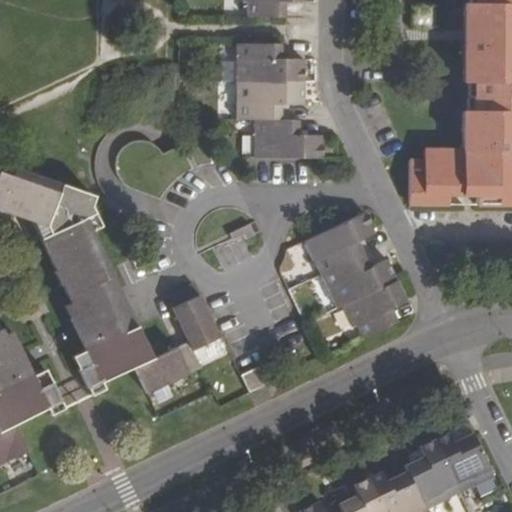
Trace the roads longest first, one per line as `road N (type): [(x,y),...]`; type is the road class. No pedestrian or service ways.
road 1 (residential): [(78,511),(448,335)]
road 2 (residential): [(269,195),(227,196),(191,215),(181,257),(215,286),(243,281),(264,267),(271,221)]
road 3 (residential): [(448,335),(511,458)]
road 4 (residential): [(333,65),(333,84),(378,193)]
road 5 (residential): [(395,0),(394,67),(333,65)]
